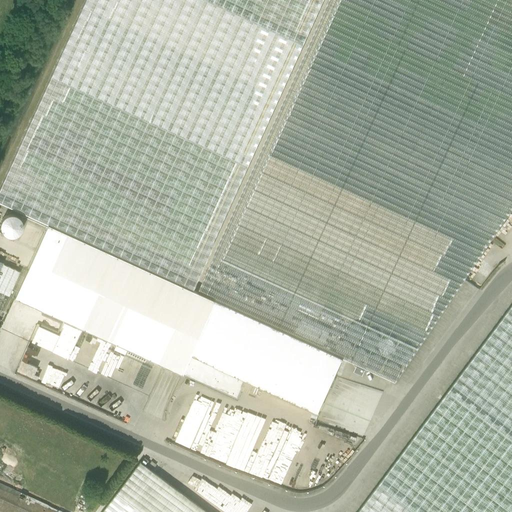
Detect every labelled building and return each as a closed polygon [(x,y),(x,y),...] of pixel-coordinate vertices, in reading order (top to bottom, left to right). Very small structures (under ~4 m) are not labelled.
[(215,300),(192,290),(322,0),(84,0),(0,188),(0,203),(47,225),(14,298),(116,344),(127,349),(182,374),(190,355),(215,300)] [(511,0),(330,0),(197,292),(215,300),(343,359),(343,358),(396,382),(505,221),(511,210),(511,0)] [(21,233),(21,214),(1,214),(1,233),(21,233)] [(0,260),(0,290),(11,294),(20,268),(0,260)] [(318,413),(335,376),(343,359),(215,300),(190,355),(246,380),(318,413)] [(511,511),(511,304),(357,511),(206,511),(140,462),(102,511),(511,511)] [(117,368),(46,342),(49,334),(34,329),(18,372),(52,384),(56,373),(66,376),(69,368),(89,376),(91,372),(112,380),(117,368)] [(125,354),(127,349),(116,344),(114,350),(125,354)] [(182,374),(236,398),(246,380),(190,355),(182,374)] [(226,462),(244,469),(263,422),(195,395),(176,442),(226,462)] [(297,429),(285,462),(278,459),(273,473),(268,472),(266,478),(309,495),(314,480),(321,483),(323,479),(329,481),(342,446),(297,429)] [(0,511),(2,511),(64,511),(0,482),(0,511)]
